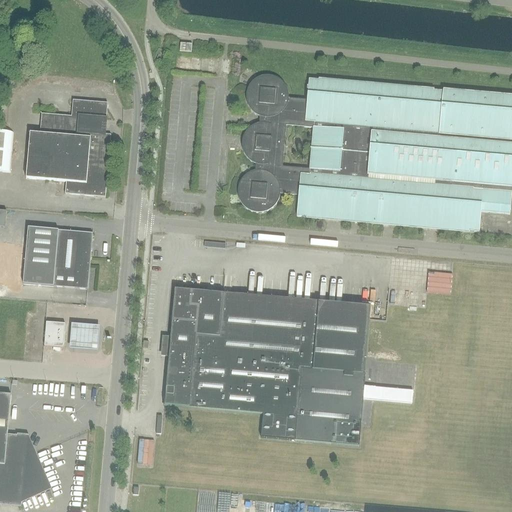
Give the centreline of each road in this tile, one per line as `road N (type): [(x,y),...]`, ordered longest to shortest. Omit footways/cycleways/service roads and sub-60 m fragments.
road 1 (unclassified): [(511,71),(162,32),(149,23),(151,0)]
road 2 (unclassified): [(511,255),(131,222)]
road 3 (secondary): [(105,511),(131,222)]
road 4 (unknown): [(207,201),(210,76),(182,78),(179,197)]
road 5 (secondary): [(131,222),(140,85),(125,42),(93,0)]
road 6 (unknown): [(133,202),(18,196),(10,175),(20,92)]
